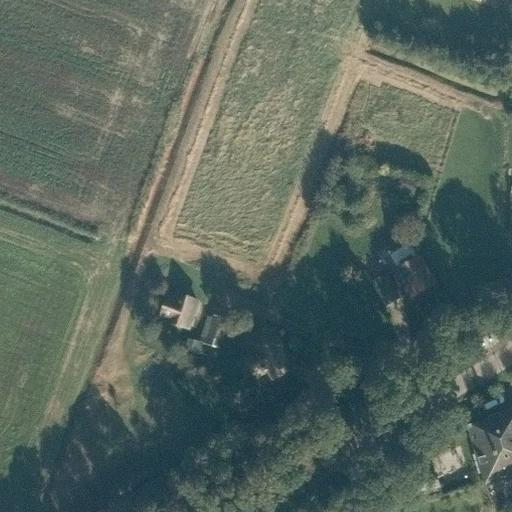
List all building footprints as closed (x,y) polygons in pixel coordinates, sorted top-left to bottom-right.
[(411,243),(390,255),(398,268),(397,268),(413,297),(435,284),(411,243)] [(386,307),(389,305),(401,298),(386,274),(372,283),(386,307)] [(169,298),(162,316),(170,319),(169,321),(188,327),(198,301),(179,294),(177,300),(169,298)] [(204,328),(201,339),(207,342),(206,344),(220,348),(228,319),(214,316),(213,319),(208,318),(204,328)] [(258,352),(240,363),(251,380),(268,370),(274,379),(296,367),(272,327),(250,340),(258,352)] [(204,342),(190,338),(186,350),(200,354),(204,342)] [(487,423),(469,428),(484,482),(511,474),(511,411),(486,419),(487,423)] [(434,474),(413,480),(416,493),(438,487),(434,474)]
